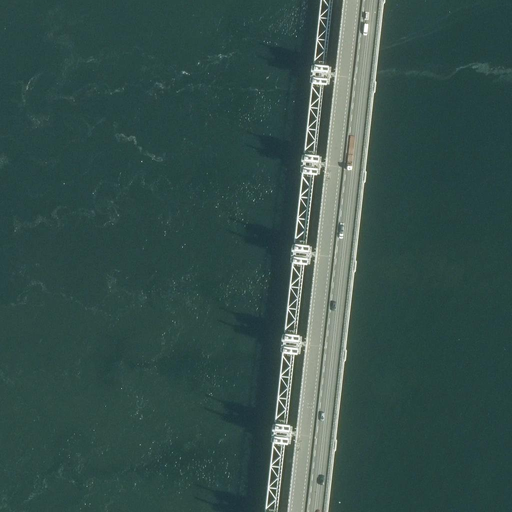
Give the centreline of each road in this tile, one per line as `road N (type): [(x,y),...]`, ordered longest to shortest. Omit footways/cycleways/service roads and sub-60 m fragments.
road 1 (primary): [(313,511),(369,0)]
road 2 (unclassified): [(295,511),(350,0)]
